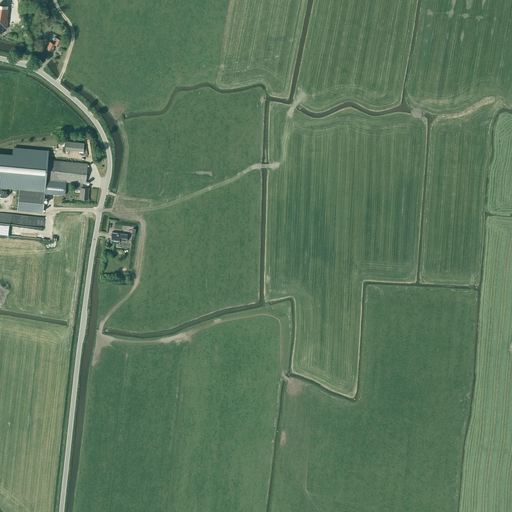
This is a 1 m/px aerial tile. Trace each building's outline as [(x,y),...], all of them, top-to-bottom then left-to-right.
[(8,17),(10,18),(12,0),(0,0),(0,33),(2,34),(3,27),(7,27),(8,17)] [(50,42),(46,49),(51,51),(55,44),(58,46),(61,41),(57,39),(57,38),(54,37),(53,39),(53,40),(52,43),(50,42)] [(65,149),(83,151),(84,143),(66,141),(65,149)] [(61,188),(61,182),(77,183),(76,190),(80,191),(79,199),(87,200),(88,189),(82,188),(82,184),(85,184),(87,164),(48,160),(49,152),(14,148),(13,158),(0,157),(0,186),(45,191),(47,193),(49,194),(54,194),(57,194),(58,192),(60,191),(61,188)] [(44,193),(19,190),(17,210),(42,213),(44,193)] [(119,244),(119,241),(126,242),(127,234),(120,233),(112,232),(110,243),(119,244)]
